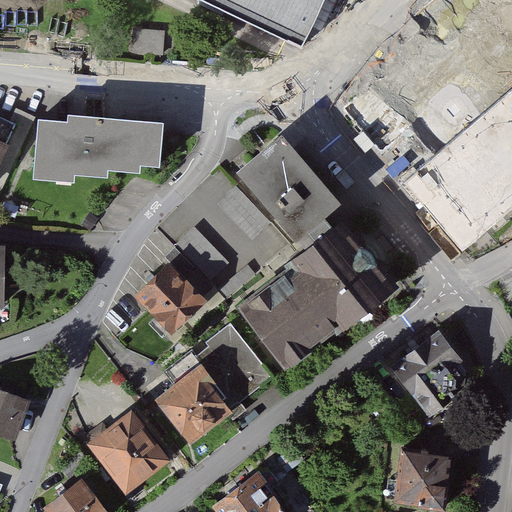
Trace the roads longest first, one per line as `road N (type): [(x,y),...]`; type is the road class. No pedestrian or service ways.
road 1 (residential): [(158,511),(448,290)]
road 2 (residential): [(216,97),(212,151),(140,227),(89,321)]
road 3 (residential): [(448,290),(483,325),(505,376),(493,511)]
road 4 (residential): [(305,98),(322,132),(448,290)]
road 5 (residential): [(0,72),(182,87),(216,97)]
road 6 (residential): [(89,321),(18,511)]
road 7 (residential): [(305,98),(319,72),(393,0)]
